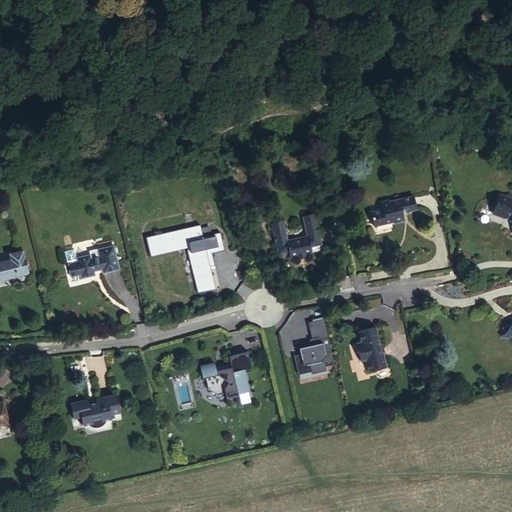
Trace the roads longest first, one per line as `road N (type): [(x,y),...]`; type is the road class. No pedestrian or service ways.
road 1 (residential): [(0,353),(145,340),(263,306),(436,279)]
road 2 (track): [(127,511),(286,480),(511,480)]
